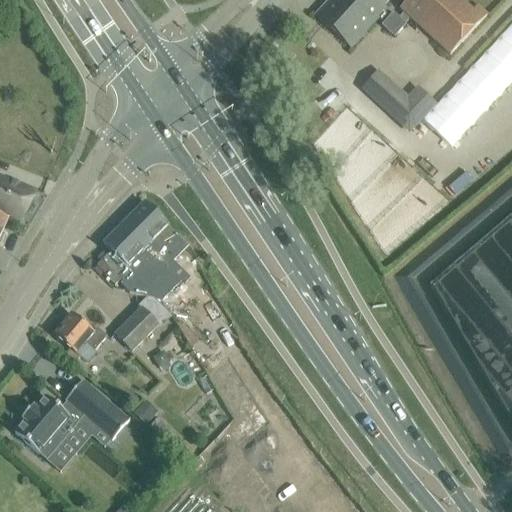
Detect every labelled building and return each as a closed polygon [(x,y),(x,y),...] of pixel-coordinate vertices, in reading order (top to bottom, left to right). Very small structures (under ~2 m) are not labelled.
[(389,0),(401,0),(406,4),(409,0),(330,0),(315,17),(351,50),(379,19),(384,13),(387,10),(383,6),(389,0)] [(450,56),(487,17),(477,8),(473,12),(459,0),(409,0),(406,4),(400,10),(404,14),(410,19),(450,56)] [(379,19),(384,24),(382,27),(394,38),(406,26),(405,25),(410,19),(404,14),(399,20),(393,14),(390,18),(384,13),(379,19)] [(433,105),(422,95),(408,109),(374,78),(364,89),(409,131),(433,105)] [(0,211),(21,221),(36,191),(0,175),(0,211)] [(112,253),(107,257),(104,253),(98,259),(101,263),(97,266),(107,276),(111,271),(125,285),(123,287),(121,285),(120,286),(129,295),(148,299),(153,299),(170,315),(173,313),(162,302),(182,282),(185,285),(186,285),(169,268),(188,249),(177,238),(177,237),(145,204),(104,245),(112,253)] [(173,318),(170,315),(153,299),(148,299),(139,308),(141,310),(116,336),(132,353),(158,327),(161,330),(173,318)] [(53,337),(67,349),(70,351),(63,358),(74,367),(80,360),(76,357),(78,355),(89,364),(97,354),(95,352),(107,338),(97,329),(94,334),(72,315),(53,337)] [(25,423),(15,435),(47,462),(78,426),(78,425),(84,418),(113,442),(129,422),(83,382),(66,402),(70,405),(63,413),(46,398),(36,410),(33,408),(22,421),(25,423)]
